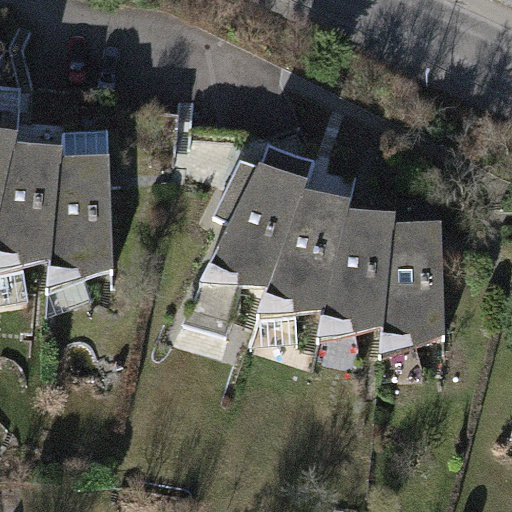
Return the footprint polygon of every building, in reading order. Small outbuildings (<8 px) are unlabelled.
[(0,214),(27,120),(0,113),(0,214)] [(0,223),(0,260),(55,249),(71,134),(26,131),(0,223)] [(117,260),(118,145),(72,146),(52,280),(117,260)] [(254,292),(294,179),(243,162),(187,286),(254,292)] [(292,190),(246,319),(312,318),(336,197),(292,190)] [(373,331),(381,211),(335,209),(309,343),(373,331)] [(374,361),(443,338),(431,219),(383,224),(374,361)]
